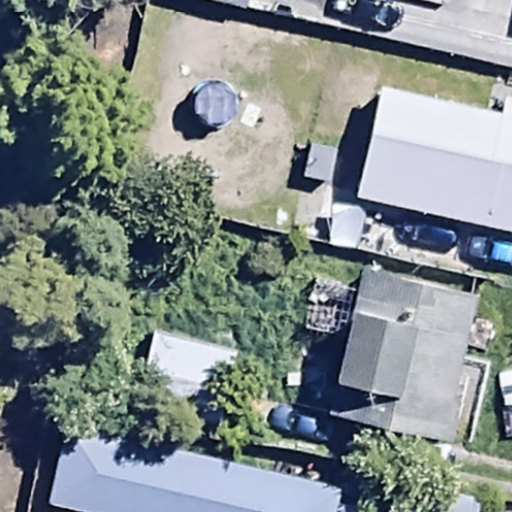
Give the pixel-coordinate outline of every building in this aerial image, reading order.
[(200,0),(233,8),(234,0),(200,0)] [(511,91),(489,86),(484,108),(367,83),(344,191),(511,227),(511,91)] [(319,371),(325,373),(318,408),(386,423),(375,473),(431,485),(439,443),(471,449),(488,366),(460,360),(474,291),(348,265),(341,297),(335,295),(332,305),(302,299),(294,335),(325,342),(319,371)] [(119,370),(112,404),(212,425),(228,349),(145,332),(137,374),(119,370)] [(370,511),(376,491),(56,419),(37,503),(76,511),(370,511)] [(465,511),(468,495),(387,484),(383,511),(465,511)]
